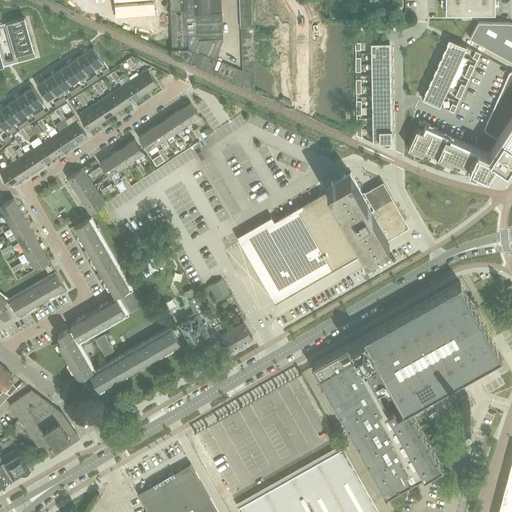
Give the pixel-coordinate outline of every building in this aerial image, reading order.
[(112,0),(114,1),(115,11),(154,8),(153,0),(112,0)] [(214,43),(223,42),(222,12),(221,0),(169,0),(172,53),(211,70),(216,57),(200,50),(200,51),(190,47),(190,31),(196,31),(196,39),(214,39),(214,43)] [(445,0),(445,5),(445,11),(495,11),(495,2),(499,2),(498,0),(445,0)] [(266,6),(266,23),(271,23),(292,22),(292,12),(280,12),(280,6),(266,6)] [(339,17),(339,6),(328,7),(329,17),(339,17)] [(389,7),(380,7),(380,18),(392,18),(392,10),(389,10),(389,7)] [(35,56),(24,17),(6,22),(0,23),(0,65),(4,65),(18,61),(35,56)] [(271,23),(271,33),(292,32),(292,22),(271,23)] [(312,25),(312,35),(334,35),(334,24),(312,25)] [(271,33),(271,43),(292,43),(292,32),(271,33)] [(312,35),(313,46),(334,45),(334,35),(312,35)] [(444,48),(462,56),(466,45),(458,42),(449,37),(444,48)] [(370,42),(371,53),(390,52),(389,41),(370,42)] [(267,43),(267,55),(292,54),(292,43),(271,43),(267,43)] [(313,46),(313,56),(334,56),(334,45),(313,46)] [(85,51),(95,67),(104,61),(94,46),(85,51)] [(462,56),(444,48),(440,58),(457,65),(462,56)] [(85,51),(77,57),(87,72),(95,67),(85,51)] [(390,63),(390,52),(371,53),(371,64),(390,63)] [(267,55),(267,66),(293,66),(292,54),(267,55)] [(79,77),(87,72),(77,57),(69,62),(79,77)] [(440,58),(435,68),(453,75),(457,65),(440,58)] [(62,67),(72,82),(79,77),(69,62),(62,67)] [(223,74),(227,64),(222,62),(218,72),(223,74)] [(313,62),(313,74),(339,73),(339,63),(334,63),(334,62),(313,62)] [(390,74),(390,63),(371,64),(371,74),(390,74)] [(227,64),(223,74),(228,77),(232,66),(227,64)] [(233,79),(238,69),(232,66),(228,77),(233,79)] [(267,66),(267,78),(293,77),(293,66),(267,66)] [(63,88),(72,82),(62,67),(53,73),(63,88)] [(147,68),(139,74),(148,88),(157,83),(147,68)] [(453,75),(435,68),(431,77),(448,85),(453,75)] [(254,70),(243,71),(238,69),(233,79),(254,88),(254,70)] [(422,153),(424,149),(451,161),(453,157),(469,164),(468,165),(487,173),(495,161),(505,167),(506,168),(511,159),(511,70),(511,71),(510,72),(509,72),(509,73),(486,124),(489,126),(486,131),(497,138),(488,151),(425,123),(422,129),(416,127),(407,146),(422,153)] [(53,73),(45,78),(55,93),(63,88),(53,73)] [(313,74),(313,86),(339,85),(339,73),(313,74)] [(140,94),(148,88),(139,74),(130,79),(140,94)] [(371,85),(390,85),(390,74),(371,74),(371,85)] [(267,78),(267,90),(293,89),(293,77),(267,78)] [(431,77),(427,87),(444,95),(448,85),(431,77)] [(47,99),(55,93),(45,78),(37,83),(47,99)] [(140,94),(130,79),(122,85),(131,100),(140,94)] [(131,100),(122,85),(113,91),(123,105),(131,100)] [(313,86),(313,97),(339,97),(339,85),(313,86)] [(371,96),(390,96),(390,85),(371,85),(371,96)] [(33,86),(25,91),(35,107),(43,101),(33,86)] [(444,95),(427,87),(422,98),(439,105),(444,95)] [(27,112),(35,107),(25,91),(17,97),(27,112)] [(123,105),(113,91),(104,96),(114,111),(123,105)] [(104,96),(96,102),(106,117),(114,111),(104,96)] [(372,107),(391,106),(390,96),(371,96),(372,107)] [(9,102),(19,117),(27,112),(17,97),(9,102)] [(313,97),(314,109),(339,109),(339,97),(313,97)] [(9,102),(1,107),(11,122),(19,117),(9,102)] [(61,105),(66,112),(71,109),(67,102),(61,105)] [(96,102),(87,108),(97,122),(106,117),(96,102)] [(200,116),(190,102),(182,107),(191,122),(200,116)] [(372,107),(372,118),(391,117),(391,106),(372,107)] [(1,107),(0,107),(0,123),(3,128),(11,122),(1,107)] [(182,107),(173,113),(183,128),(191,122),(182,107)] [(97,122),(87,108),(79,113),(88,128),(97,122)] [(183,128),(173,113),(164,119),(174,133),(183,128)] [(73,114),(65,120),(68,125),(78,140),(86,134),(73,114)] [(391,117),(372,118),(372,128),(391,128),(391,117)] [(164,119),(156,124),(165,139),(174,133),(164,119)] [(156,124),(147,130),(157,145),(165,139),(156,124)] [(68,125),(59,131),(69,145),(78,140),(68,125)] [(391,128),(372,128),(372,140),(391,139),(391,128)] [(148,150),(157,145),(147,130),(138,136),(148,150)] [(204,130),(200,132),(197,135),(200,140),(207,135),(204,130)] [(60,151),(69,145),(59,131),(51,136),(60,151)] [(42,142),(52,157),(60,151),(51,136),(42,142)] [(134,138),(126,144),(135,159),(144,153),(134,138)] [(43,162),(52,157),(42,142),(34,148),(43,162)] [(126,144),(117,150),(127,165),(135,159),(126,144)] [(35,168),(43,162),(34,148),(25,153),(35,168)] [(118,170),(127,165),(117,150),(108,156),(118,170)] [(26,174),(35,168),(25,153),(16,159),(26,174)] [(109,176),(118,170),(108,156),(100,161),(109,176)] [(26,174),(16,159),(8,165),(17,179),(26,174)] [(17,179),(8,165),(0,169),(0,171),(9,185),(17,179)] [(67,177),(73,186),(88,176),(82,167),(67,177)] [(350,171),(326,185),(326,186),(327,185),(329,189),(244,237),(239,240),(260,276),(264,273),(279,299),(304,284),(389,236),(407,225),(382,182),(363,194),(350,171)] [(88,176),(73,186),(79,194),(94,185),(88,176)] [(79,194),(85,203),(99,193),(94,185),(79,194)] [(103,204),(105,202),(99,193),(85,203),(90,212),(103,204)] [(0,209),(3,215),(19,206),(14,198),(0,205),(0,209)] [(24,215),(19,206),(3,215),(9,224),(24,215)] [(29,224),(24,215),(9,224),(14,233),(29,224)] [(115,295),(129,286),(89,217),(74,225),(115,295)] [(34,233),(29,224),(14,233),(19,242),(34,233)] [(19,242),(24,251),(39,242),(34,233),(19,242)] [(44,251),(39,242),(24,251),(29,260),(44,251)] [(171,259),(164,249),(140,266),(146,276),(171,259)] [(50,260),(44,251),(29,260),(34,269),(50,260)] [(48,272),(54,269),(51,263),(45,266),(48,272)] [(64,287),(56,273),(10,299),(10,300),(7,302),(14,314),(17,312),(18,314),(64,287)] [(216,300),(230,293),(221,278),(208,285),(216,300)] [(492,339),(460,281),(361,336),(361,337),(311,364),(349,430),(385,495),(442,463),(419,421),(410,405),(454,381),(501,355),(495,344),(492,339)] [(146,302),(136,286),(121,295),(130,311),(146,302)] [(188,299),(195,310),(188,314),(190,318),(181,323),(189,338),(189,340),(190,342),(191,342),(192,343),(201,338),(202,337),(204,337),(207,336),(207,334),(209,333),(197,314),(205,309),(197,294),(188,299)] [(70,324),(78,338),(125,311),(117,297),(70,324)] [(0,317),(5,321),(11,317),(7,309),(2,308),(0,311),(0,317)] [(242,343),(252,337),(243,320),(245,319),(240,310),(236,313),(241,322),(232,327),(242,343)] [(231,349),(242,343),(232,327),(223,331),(219,323),(213,326),(219,336),(222,334),(231,349)] [(62,340),(58,342),(78,377),(93,369),(68,326),(58,332),(62,340)] [(180,342),(172,327),(90,374),(99,388),(180,342)] [(114,350),(104,333),(95,339),(105,355),(114,350)] [(0,372),(0,387),(11,373),(4,367),(0,372)] [(0,404),(10,394),(3,389),(0,393),(0,404)] [(50,454),(78,435),(61,411),(32,389),(10,404),(41,450),(45,448),(50,454)] [(467,394),(458,399),(463,409),(473,403),(467,394)] [(445,424),(436,429),(441,437),(452,431),(447,422),(445,424)] [(239,505),(238,506),(241,511),(380,511),(374,501),(343,446),(343,447),(239,505)] [(31,467),(19,447),(3,457),(13,476),(20,472),(20,471),(21,470),(22,471),(23,472),(31,467)] [(511,511),(511,458),(497,511),(511,511)] [(0,483),(1,483),(1,484),(2,484),(3,484),(8,480),(9,481),(10,480),(9,479),(0,463),(0,483)] [(217,511),(190,463),(137,492),(148,511),(217,511)]
